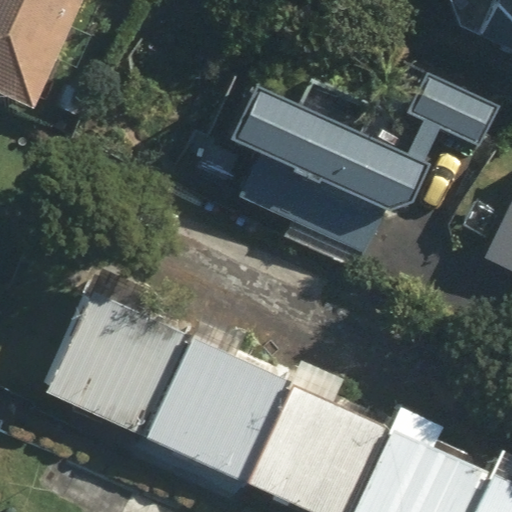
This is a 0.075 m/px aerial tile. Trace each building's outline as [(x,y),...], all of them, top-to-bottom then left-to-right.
[(0,0),(0,92),(30,106),(78,0),(0,0)] [(511,0),(441,0),(447,26),(511,55),(511,0)] [(397,150),(257,86),(235,133),(404,211),(444,125),(480,141),(499,102),(433,71),(397,150)] [(511,197),(485,249),(511,263),(511,197)] [(511,511),(511,479),(86,289),(42,388),(319,511),(511,511)]
